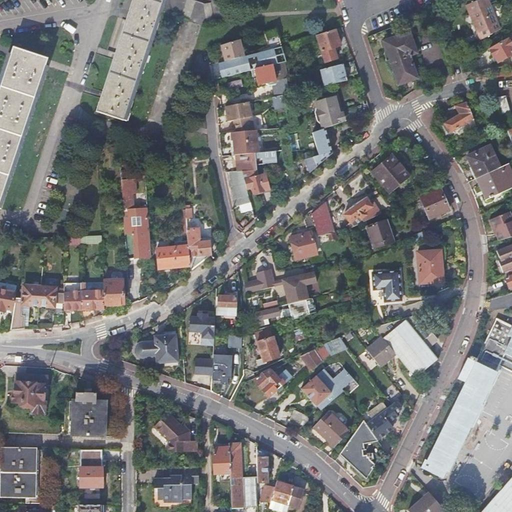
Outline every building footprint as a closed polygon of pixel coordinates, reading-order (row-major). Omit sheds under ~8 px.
[(131,0),(95,111),(122,120),(161,0),(131,0)] [(472,13),(473,16),(479,29),(476,31),(480,39),(484,38),(499,28),(491,8),(487,0),(476,0),(465,5),(469,14),(472,13)] [(479,29),(473,16),(472,13),(469,14),(471,17),(476,31),(479,29)] [(339,46),(334,30),(315,36),(324,63),(336,59),(332,48),(339,46)] [(416,53),(408,31),(382,41),(398,84),(417,77),(410,57),(411,57),(411,54),(416,53)] [(281,47),(278,37),(267,40),(270,50),(281,47)] [(511,54),(511,38),(510,40),(509,38),(489,48),(493,56),(494,56),(498,62),(511,54)] [(245,56),(240,39),(220,46),(221,49),(222,54),(220,55),(210,57),(211,65),(218,63),(223,62),(245,56)] [(10,54),(0,84),(0,198),(47,58),(13,47),(10,54)] [(270,50),(263,51),(264,58),(265,61),(272,60),(273,65),(271,65),(275,81),(277,80),(286,79),(289,78),(291,78),(283,53),(281,47),(270,50)] [(263,51),(245,56),(223,62),(218,63),(222,78),(242,73),(242,72),(253,69),(257,86),(275,81),(271,65),(273,65),(272,60),(265,61),(264,58),(263,51)] [(0,74),(0,84),(10,54),(7,53),(0,74)] [(358,74),(354,62),(337,66),(327,68),(321,70),(325,86),(347,81),(346,77),(358,74)] [(275,96),(285,94),(289,93),(288,86),(287,81),(286,79),(277,80),(278,81),(275,84),(273,84),(275,96)] [(339,113),(342,112),(337,94),(322,98),(323,101),(335,98),(339,113)] [(505,94),(493,97),(500,113),(510,110),(505,94)] [(325,128),(356,117),(354,109),(342,112),(339,113),(335,98),(323,101),(315,103),(317,108),(316,108),(314,112),(317,121),(320,124),(321,124),(322,129),(325,128)] [(249,109),(248,101),(225,106),(228,121),(247,117),(246,113),(249,112),(249,109)] [(467,102),(454,105),(460,114),(452,118),(451,115),(443,120),(445,122),(444,123),(450,133),(473,118),(467,102)] [(310,172),(332,154),(325,128),(322,129),(312,133),(318,155),(304,159),(310,172)] [(260,131),(245,132),(245,138),(237,139),(238,148),(261,146),(260,131)] [(468,155),(477,177),(479,176),(500,167),(491,145),(468,155)] [(269,151),(235,154),(237,173),(242,172),(248,172),(257,171),(256,166),(277,163),(275,150),(269,151)] [(408,176),(398,163),(391,155),(371,172),(389,192),(406,178),(408,176)] [(132,161),(120,162),(120,169),(133,168),(132,161)] [(511,182),(511,174),(508,163),(500,167),(479,176),(489,198),(499,194),(497,189),(511,182)] [(257,171),(248,172),(242,172),(246,189),(251,188),(253,193),(255,195),(270,191),(266,175),(258,177),(257,171)] [(237,173),(229,173),(228,173),(236,207),(250,203),(246,189),(242,172),(237,173)] [(120,180),(120,181),(125,258),(150,257),(147,208),(132,209),(131,193),(135,193),(134,179),(120,180)] [(511,188),(511,182),(497,189),(499,194),(511,188)] [(439,188),(421,197),(429,218),(448,209),(439,188)] [(345,224),(348,228),(380,213),(375,204),(372,206),(366,197),(356,202),(343,214),(349,221),(345,224)] [(310,210),(315,226),(317,236),(320,235),(330,233),(326,219),(323,218),(322,214),(324,212),(322,203),(310,210)] [(310,210),(304,215),(308,229),(315,226),(310,210)] [(498,240),(511,236),(511,218),(509,211),(489,219),(493,228),(495,227),(497,232),(496,233),(498,240)] [(387,220),(367,226),(372,248),(392,243),(387,220)] [(199,238),(198,229),(187,229),(187,232),(188,246),(189,265),(190,271),(210,255),(209,241),(200,242),(199,238)] [(311,232),(289,237),(295,259),(316,254),(311,232)] [(504,271),(506,276),(511,273),(511,244),(497,250),(500,259),(498,260),(502,272),(504,271)] [(158,269),(189,265),(188,246),(156,249),(158,269)] [(441,250),(417,252),(419,283),(443,281),(441,250)] [(399,270),(372,273),(373,290),(383,289),(385,302),(402,300),(399,270)] [(110,280),(102,280),(103,289),(103,309),(104,314),(122,307),(121,273),(110,274),(110,280)] [(268,276),(248,281),(251,292),(255,291),(257,299),(260,298),(261,301),(266,299),(265,297),(268,296),(266,288),(271,287),(268,276)] [(81,321),(80,309),(80,290),(80,284),(80,283),(62,283),(63,284),(63,285),(63,288),(63,290),(62,293),(63,303),(63,309),(69,309),(69,323),(81,321)] [(103,309),(103,289),(94,290),(94,289),(93,287),(90,287),(89,289),(89,290),(85,290),(84,283),(80,283),(80,284),(80,290),(80,309),(81,321),(91,318),(90,309),(103,309)] [(21,297),(15,297),(10,329),(21,328),(22,324),(23,314),(20,314),(22,303),(28,303),(29,303),(29,304),(39,305),(40,286),(23,285),(21,297)] [(55,287),(40,286),(39,305),(48,306),(48,305),(53,305),(51,325),(63,324),(63,317),(63,309),(63,303),(62,293),(63,290),(63,288),(60,287),(55,287)] [(14,292),(0,289),(0,326),(2,310),(4,311),(5,308),(11,309),(14,292)] [(275,292),(278,305),(305,298),(303,292),(285,297),(283,290),(275,292)] [(218,307),(215,307),(214,314),(235,315),(236,297),(235,297),(235,293),(225,292),(224,296),(218,296),(218,307)] [(262,320),(267,318),(279,315),(277,307),(252,313),(255,327),(263,325),(262,320)] [(190,316),(179,315),(182,351),(189,350),(189,341),(186,341),(187,331),(209,332),(209,314),(190,313),(190,316)] [(417,315),(402,319),(435,359),(436,358),(427,347),(432,343),(429,339),(433,336),(417,315)] [(425,460),(421,467),(442,477),(445,470),(447,471),(504,353),(511,356),(511,325),(496,318),(476,359),(471,357),(471,358),(469,357),(468,359),(466,358),(456,378),(465,382),(427,460),(425,460)] [(402,319),(372,326),(381,336),(394,353),(414,376),(435,359),(402,319)] [(270,328),(255,333),(262,358),(257,360),(258,365),(266,363),(266,361),(279,357),(270,328)] [(151,342),(141,343),(139,344),(138,345),(137,346),(136,347),(136,349),(136,351),(136,352),(137,354),(138,355),(140,356),(143,357),(156,356),(156,362),(165,362),(165,365),(177,364),(175,332),(164,332),(164,336),(155,337),(155,339),(151,339),(151,342)] [(241,348),(241,335),(229,334),(228,347),(241,348)] [(394,353),(381,336),(365,348),(378,365),(394,353)] [(334,349),(329,343),(323,345),(329,353),(334,349)] [(329,353),(323,345),(314,349),(322,361),(329,353)] [(322,361),(314,349),(300,356),(311,371),(322,361)] [(194,373),(210,374),(211,358),(195,357),(194,373)] [(213,359),(212,385),(224,385),(224,378),(229,378),(230,360),(213,359)] [(270,370),(260,375),(254,379),(268,395),(290,377),(284,371),(277,377),(270,370)] [(23,373),(15,372),(14,401),(22,402),(22,407),(33,407),(33,411),(44,412),(45,385),(46,385),(47,375),(23,374),(23,373)] [(315,375),(300,388),(315,406),(330,393),(315,375)] [(74,400),(64,400),(62,435),(103,436),(105,402),(94,401),(95,392),(75,392),(74,400)] [(374,436),(376,439),(390,430),(391,425),(388,421),(397,415),(395,413),(400,409),(401,406),(397,402),(395,401),(392,403),(386,407),(371,419),(365,423),(374,436)] [(371,419),(386,407),(382,401),(366,413),(371,419)] [(328,411),(313,427),(333,447),(349,431),(328,411)] [(184,429),(186,427),(183,424),(181,426),(166,412),(154,426),(168,440),(168,451),(183,451),(183,440),(187,440),(186,432),(184,429)] [(365,423),(371,419),(366,413),(361,417),(363,420),(365,423)] [(2,419),(1,432),(59,434),(59,421),(53,421),(2,419)] [(369,439),(374,436),(365,423),(363,420),(340,453),(349,459),(349,458),(350,456),(354,456),(355,460),(371,471),(376,464),(375,464),(377,461),(373,455),(373,447),(368,451),(365,447),(367,445),(363,439),(367,436),(369,439)] [(197,451),(197,440),(189,440),(189,430),(186,427),(184,429),(186,432),(187,440),(183,440),(183,451),(197,451)] [(228,443),(228,446),(229,473),(231,508),(242,507),(242,499),(243,499),(242,477),(240,442),(228,443)] [(228,446),(212,447),(214,474),(229,473),(228,446)] [(0,495),(25,496),(24,505),(41,505),(41,449),(1,448),(0,474),(0,495)] [(102,487),(102,449),(81,449),(81,467),(80,467),(80,487),(102,487)] [(266,455),(256,449),(256,476),(256,482),(267,482),(267,457),(266,457),(266,455)] [(340,453),(339,455),(347,461),(349,459),(340,453)] [(370,473),(371,471),(355,460),(354,456),(350,456),(349,458),(370,473)] [(511,468),(511,477),(481,511),(511,511),(511,465),(511,467),(511,468)] [(198,467),(169,467),(169,478),(170,480),(164,480),(164,478),(153,479),(153,488),(156,488),(156,494),(157,499),(163,499),(170,498),(170,501),(181,501),(181,498),(191,498),(191,481),(199,481),(198,467)] [(256,476),(242,477),(243,499),(242,499),(242,507),(256,506),(256,482),(256,476)] [(270,499),(284,504),(287,505),(288,505),(297,508),(303,490),(293,487),(293,486),(276,481),(276,482),(274,487),(270,499)] [(260,499),(269,502),(270,499),(274,487),(264,484),(260,499)] [(439,511),(443,509),(428,492),(407,510),(409,511),(439,511)] [(270,499),(269,502),(268,507),(281,511),(284,504),(270,499)]
